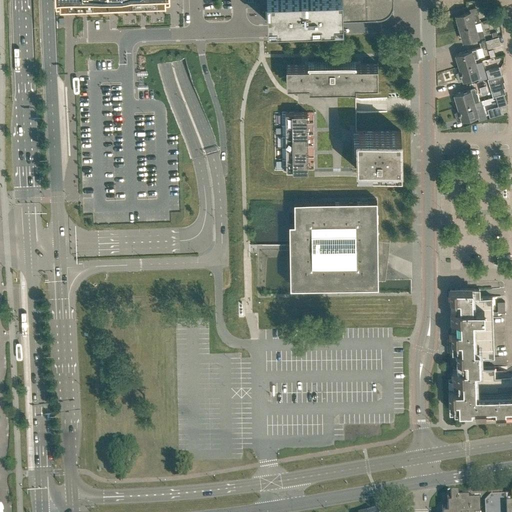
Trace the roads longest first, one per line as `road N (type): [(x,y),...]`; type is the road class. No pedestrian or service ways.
road 1 (secondary): [(19,0),(41,500)]
road 2 (secondary): [(72,498),(48,0)]
road 3 (unclassified): [(423,457),(426,0)]
road 4 (tertiary): [(423,457),(237,487),(72,498)]
road 5 (tertiary): [(247,511),(423,482)]
